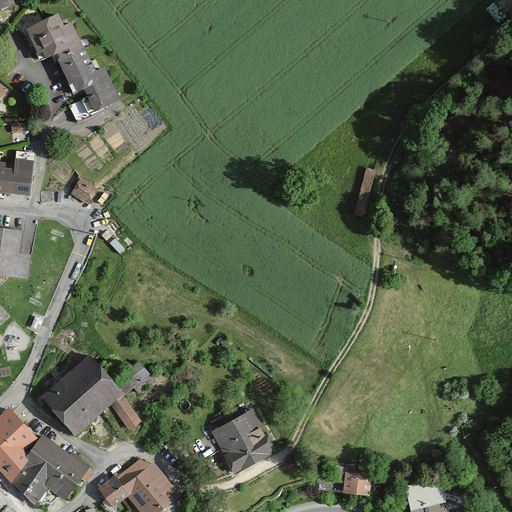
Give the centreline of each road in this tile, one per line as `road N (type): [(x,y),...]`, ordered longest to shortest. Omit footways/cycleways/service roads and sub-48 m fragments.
road 1 (track): [(291,442),(372,296),(376,209),(403,131),(502,0)]
road 2 (residential): [(17,391),(83,237),(82,226),(63,212),(0,204)]
road 3 (residential): [(291,442),(256,472),(210,485),(149,448),(106,460)]
